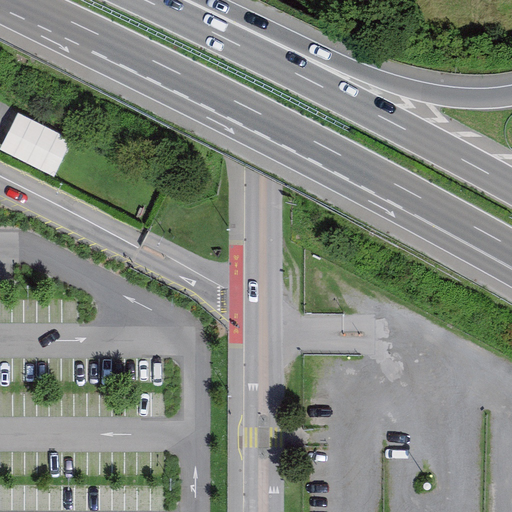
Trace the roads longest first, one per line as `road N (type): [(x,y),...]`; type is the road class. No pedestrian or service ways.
road 1 (trunk): [(22,0),(484,232)]
road 2 (tertiary): [(261,511),(262,0)]
road 3 (trunk): [(511,187),(144,0)]
road 4 (trunk): [(511,94),(408,87),(151,0)]
